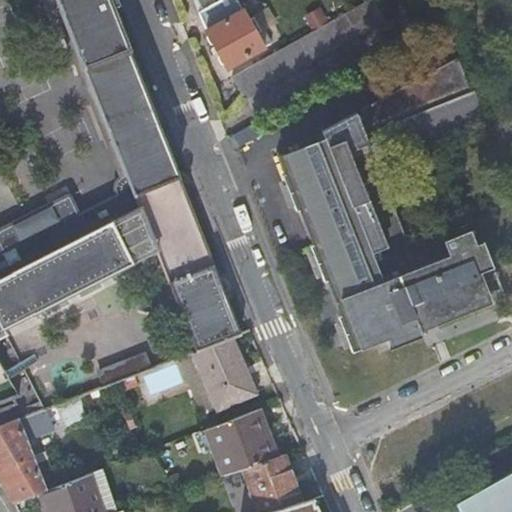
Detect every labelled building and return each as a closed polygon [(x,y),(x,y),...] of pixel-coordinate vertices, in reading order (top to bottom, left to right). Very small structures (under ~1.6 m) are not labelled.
[(0,410),(16,405),(19,396),(0,363),(0,339),(5,337),(2,332),(156,253),(195,350),(230,337),(239,333),(108,0),(55,0),(126,178),(126,179),(125,180),(124,181),(124,182),(123,183),(122,184),(121,186),(121,187),(120,188),(120,190),(119,191),(119,193),(119,195),(118,196),(118,197),(77,218),(67,198),(65,198),(58,185),(32,199),(16,168),(0,175),(0,191),(9,210),(0,214),(0,410)] [(192,0),(198,15),(225,0),(192,0)] [(248,24),(235,0),(225,0),(198,15),(207,34),(205,34),(211,45),(226,71),(271,45),(266,36),(260,35),(253,21),(248,24)] [(389,21),(389,20),(377,0),(372,0),(232,80),(244,101),(244,102),(389,21)] [(298,209),(305,227),(383,194),(372,163),(376,161),(482,120),(457,57),(368,106),(361,109),(363,116),(358,118),(356,112),(347,118),(336,123),(321,131),(322,134),(324,137),(316,140),(277,155),(283,173),(281,174),(289,192),(296,210),(298,209)] [(330,87),(347,118),(356,112),(361,109),(368,106),(352,75),(330,87)] [(261,136),(255,124),(233,136),(240,147),(261,136)] [(240,147),(233,136),(230,138),(236,149),(240,147)] [(372,163),(383,194),(387,192),(376,161),(372,163)] [(383,194),(405,246),(409,244),(387,192),(383,194)] [(324,280),(326,280),(405,246),(383,194),(305,227),(312,244),(309,245),(316,263),(324,280)] [(405,246),(326,280),(334,298),(341,314),(336,316),(352,352),(355,351),(374,342),(387,337),(391,346),(388,348),(388,349),(423,334),(420,329),(417,321),(433,315),(434,317),(446,312),(445,310),(450,308),(451,311),(463,305),(462,304),(466,302),(467,304),(480,299),(485,297),(484,294),(480,284),(497,277),(481,239),(481,240),(482,242),(476,244),(475,241),(469,228),(440,241),(437,233),(405,246)] [(417,321),(420,329),(505,296),(502,288),(484,294),(485,297),(480,299),(467,304),(466,302),(462,304),(463,305),(451,311),(450,308),(445,310),(446,312),(434,317),(433,315),(417,321)] [(240,365),(230,337),(195,350),(191,352),(212,408),(250,394),(240,365)] [(387,337),(374,342),(378,351),(388,348),(391,346),(387,337)] [(11,362),(14,362),(17,360),(10,347),(7,349),(6,352),(11,362)] [(212,408),(191,352),(177,357),(197,413),(212,408)] [(133,374),(148,368),(142,354),(98,372),(103,386),(119,380),(133,374)] [(138,386),(133,374),(119,380),(123,392),(138,386)] [(48,407),(0,425),(0,471),(31,459),(24,442),(22,436),(26,435),(28,440),(37,437),(56,429),(48,407)] [(266,432),(257,409),(206,429),(222,474),(241,468),(275,456),(266,432)] [(128,428),(136,426),(133,420),(130,411),(123,414),(128,428)] [(31,459),(44,453),(37,437),(28,440),(24,442),(31,459)] [(31,459),(0,471),(0,479),(14,503),(41,493),(44,492),(34,465),(47,460),(44,453),(31,459)] [(291,478),(282,454),(275,456),(241,468),(258,511),(266,511),(300,502),(291,478)] [(108,511),(96,472),(89,474),(100,511),(108,511)] [(511,511),(511,472),(457,502),(462,511),(511,511)] [(100,511),(89,474),(57,487),(44,492),(41,493),(45,504),(47,511),(100,511)]
